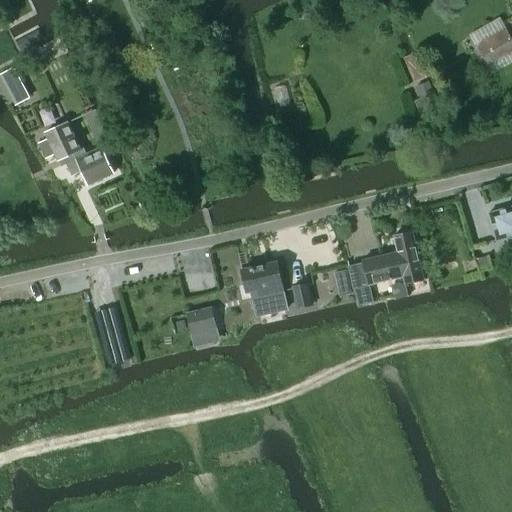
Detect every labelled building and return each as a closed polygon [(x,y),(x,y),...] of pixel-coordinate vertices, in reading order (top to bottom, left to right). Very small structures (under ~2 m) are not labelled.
[(488,66),(511,51),(511,42),(505,30),(477,46),(488,66)] [(406,57),(404,58),(414,82),(427,76),(416,52),(414,53),(406,57)] [(2,73),(0,73),(0,78),(14,105),(18,103),(28,97),(12,67),(2,73)] [(426,82),(414,87),(422,106),(434,101),(426,82)] [(96,142),(108,137),(95,109),(83,114),(96,142)] [(67,122),(45,133),(47,139),(38,143),(45,159),(46,159),(55,155),(57,161),(63,158),(72,176),(81,171),(88,185),(113,173),(102,147),(86,154),(84,151),(81,152),(67,122)] [(511,206),(488,213),(496,241),(511,236),(511,206)] [(397,251),(362,260),(368,285),(403,277),(405,284),(423,279),(412,231),(394,236),(397,251)] [(475,258),(479,271),(491,268),(488,255),(475,258)] [(283,294),(276,262),(241,270),(247,293),(251,292),(253,300),(283,294)] [(296,308),(312,304),(307,284),(292,287),(296,308)] [(405,284),(391,287),(394,299),(408,296),(405,284)] [(191,334),(214,329),(209,308),(186,313),(191,334)]
